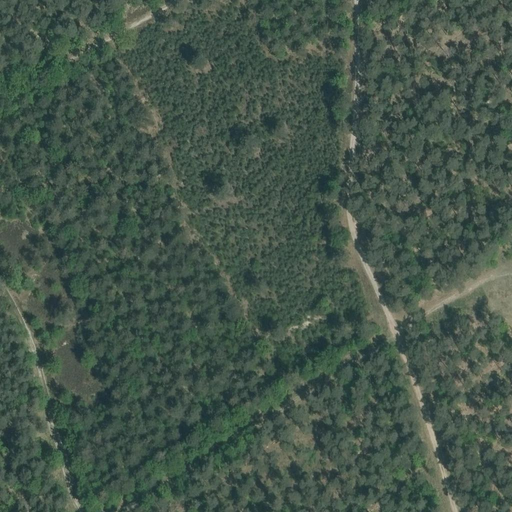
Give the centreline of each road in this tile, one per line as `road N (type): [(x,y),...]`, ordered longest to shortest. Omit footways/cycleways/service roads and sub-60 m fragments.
road 1 (track): [(397,335),(350,221),(361,0)]
road 2 (track): [(109,511),(146,499),(397,335)]
road 3 (track): [(177,0),(0,96)]
road 4 (track): [(397,335),(455,511)]
road 5 (track): [(0,300),(45,411)]
